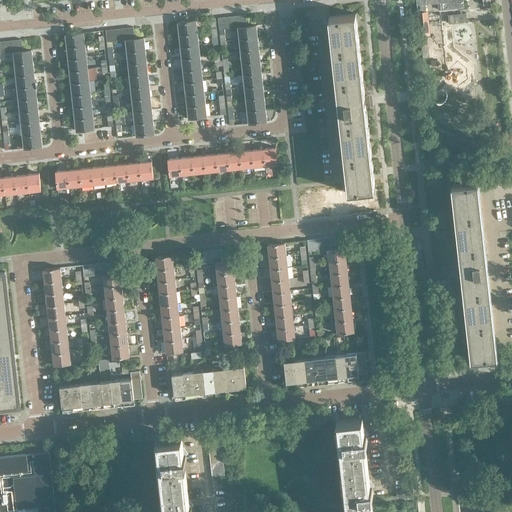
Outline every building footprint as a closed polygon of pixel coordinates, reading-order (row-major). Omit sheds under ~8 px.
[(463,1),(462,0),(416,0),(417,4),(418,12),(417,12),(417,14),(420,36),(423,36),(428,35),(425,12),(424,3),(437,2),(438,10),(440,9),(458,7),(463,7),(463,1)] [(455,14),(449,14),(449,21),(466,20),(466,12),(455,12),(455,14)] [(329,16),(349,191),(374,188),(365,106),(369,106),(368,96),(364,96),(355,13),(329,16)] [(195,20),(179,22),(180,34),(197,32),(195,20)] [(247,26),(241,27),(239,27),(240,39),(257,37),(256,25),(247,25),(247,26)] [(66,34),(68,46),(85,44),(83,32),(66,34)] [(197,32),(180,34),(181,46),(198,44),(197,32)] [(424,39),(423,36),(420,36),(422,58),(429,57),(427,39),(424,39)] [(135,39),(129,39),(127,39),(128,51),(145,49),(143,37),(135,38),(135,39)] [(257,37),(240,39),(242,51),(258,49),(257,37)] [(85,44),(68,46),(69,58),(86,56),(85,44)] [(198,44),(181,46),(183,58),(199,56),(198,44)] [(16,51),(14,52),(16,64),(32,62),(31,49),(22,50),(22,51),(16,51)] [(145,49),(128,51),(129,63),(146,62),(145,49)] [(258,49),(242,51),(243,63),(259,61),(258,49)] [(86,56),(69,58),(70,70),(87,68),(86,56)] [(199,56),(183,58),(184,70),(201,68),(199,56)] [(259,61),(243,63),(244,75),(261,73),(259,61)] [(32,62),(16,64),(17,76),(34,74),(32,62)] [(146,62),(129,63),(131,76),(147,74),(146,62)] [(70,70),(72,82),(89,80),(87,68),(70,70)] [(201,68),(184,70),(185,82),(202,80),(201,68)] [(261,73),(244,75),(245,87),(262,85),(261,73)] [(34,74),(17,76),(18,88),(35,86),(34,74)] [(147,74),(131,76),(132,87),(149,85),(147,74)] [(89,80),(72,82),(73,94),(90,92),(89,80)] [(204,92),(202,80),(185,82),(187,94),(204,92)] [(150,97),(149,85),(132,87),(133,99),(150,97)] [(263,97),(262,85),(245,87),(247,99),(263,97)] [(35,86),(18,88),(20,100),(36,98),(35,86)] [(90,92),(73,94),(74,106),(91,104),(90,92)] [(204,92),(187,94),(188,105),(205,104),(204,92)] [(150,97),(133,99),(135,111),(151,109),(150,97)] [(263,97),(247,99),(248,111),(265,109),(263,97)] [(36,98),(20,100),(21,112),(38,110),(36,98)] [(91,104),(74,106),(76,118),(93,116),(91,104)] [(205,104),(188,105),(189,117),(206,116),(205,104)] [(153,121),(151,109),(135,111),(136,123),(153,121)] [(248,111),(241,111),(242,123),(249,123),(266,121),(265,109),(248,111)] [(38,110),(21,112),(22,123),(39,122),(38,110)] [(125,124),(124,113),(120,113),(115,114),(116,125),(121,125),(125,124)] [(94,128),(93,116),(76,118),(77,130),(94,128)] [(153,121),(136,123),(137,135),(154,133),(153,121)] [(40,134),(39,122),(22,123),(23,136),(40,134)] [(40,134),(23,136),(25,147),(41,146),(40,134)] [(472,137),(447,134),(447,135),(446,143),(471,146),(472,137)] [(275,147),(263,148),(265,164),(277,163),(275,147)] [(263,148),(251,149),(253,166),(265,164),(263,148)] [(251,149),(240,150),(241,167),(253,166),(251,149)] [(240,150),(228,152),(229,168),(241,167),(240,150)] [(216,153),(217,170),(229,168),(228,152),(216,153)] [(204,154),(206,171),(217,170),(216,153),(204,154)] [(204,154),(192,156),(194,172),(206,171),(204,154)] [(192,156),(180,157),(182,174),(194,172),(192,156)] [(182,174),(180,157),(168,158),(170,175),(182,174)] [(152,160),(139,162),(141,178),(154,177),(152,160)] [(139,162),(127,163),(129,179),(141,178),(139,162)] [(127,163),(116,164),(117,181),(129,179),(127,163)] [(116,164),(104,166),(105,182),(117,181),(116,164)] [(94,183),(105,182),(104,166),(92,167),(94,183)] [(92,167),(80,168),(81,185),(94,183),(92,167)] [(80,168),(68,170),(69,186),(81,185),(80,168)] [(57,183),(58,187),(69,186),(68,170),(56,171),(57,181),(56,181),(57,183)] [(39,173),(27,174),(29,190),(41,189),(39,173)] [(27,174),(15,175),(17,192),(29,190),(27,174)] [(15,175),(3,177),(5,193),(17,192),(15,175)] [(480,197),(479,180),(452,183),(454,197),(461,266),(458,266),(459,276),(462,276),(472,359),(498,355),(482,210),(480,197)] [(300,200),(302,218),(379,209),(377,191),(373,192),(300,200)] [(268,244),(268,245),(269,256),(286,254),(284,242),(268,244)] [(336,248),(336,249),(331,249),(328,250),(330,261),(346,259),(345,248),(336,248)] [(286,254),(269,256),(271,268),(287,266),(286,254)] [(173,255),(156,257),(157,268),(174,266),(173,255)] [(346,259),(330,261),(331,273),(348,271),(346,259)] [(224,261),(218,261),(216,262),(217,273),(234,272),(232,260),(224,261)] [(174,266),(157,268),(158,280),(175,279),(174,266)] [(287,266),(271,268),(272,280),(288,278),(287,266)] [(60,267),(44,269),(45,281),(62,279),(60,267)] [(0,407),(19,406),(18,406),(20,405),(19,400),(20,400),(6,277),(5,271),(0,271),(0,407)] [(348,271),(331,273),(332,285),(349,283),(348,271)] [(112,273),(106,274),(104,274),(105,286),(122,284),(120,272),(111,273),(112,273)] [(235,283),(234,272),(217,273),(219,285),(235,283)] [(288,278),(272,280),(273,292),(290,290),(288,278)] [(62,279),(45,281),(47,293),(63,291),(62,279)] [(175,279),(158,280),(160,292),(176,290),(175,279)] [(235,283),(219,285),(220,297),(236,296),(235,283)] [(332,285),(333,297),(350,295),(349,283),(332,285)] [(122,284),(105,286),(106,298),(123,296),(122,284)] [(178,302),(176,290),(160,292),(161,304),(178,302)] [(290,290),(273,292),(275,304),(291,302),(290,290)] [(63,291),(47,293),(48,304),(64,303),(63,291)] [(350,295),(333,297),(335,309),(352,307),(350,295)] [(123,296),(106,298),(108,310),(124,308),(123,296)] [(238,307),(236,296),(220,297),(221,309),(238,307)] [(178,302),(161,304),(163,316),(179,314),(178,302)] [(291,302),(275,304),(276,316),(292,314),(291,302)] [(64,303),(48,304),(49,317),(66,315),(64,303)] [(239,320),(238,307),(221,309),(223,321),(239,320)] [(336,321),(353,319),(352,307),(335,309),(336,321)] [(124,308),(108,310),(109,322),(126,320),(124,308)] [(179,314),(163,316),(164,328),(180,326),(179,314)] [(292,314),(276,316),(277,328),(294,326),(292,314)] [(66,315),(49,317),(51,328),(67,327),(66,315)] [(353,319),(336,321),(337,333),(354,331),(353,319)] [(126,320),(109,322),(110,334),(127,332),(126,320)] [(241,331),(239,320),(223,321),(224,333),(241,331)] [(180,326),(164,328),(165,340),(182,338),(180,326)] [(294,326),(277,328),(279,340),(295,338),(294,326)] [(67,327),(51,328),(52,340),(68,339),(67,327)] [(242,343),(241,331),(224,333),(225,345),(242,343)] [(127,332),(110,334),(111,346),(128,344),(127,332)] [(182,338),(165,340),(167,352),(183,350),(182,338)] [(68,339),(52,340),(53,352),(70,350),(68,339)] [(128,344),(111,346),(113,358),(129,356),(128,344)] [(70,350),(53,352),(54,364),(71,363),(70,350)] [(315,352),(315,357),(318,378),(328,377),(326,356),(325,351),(315,352)] [(346,353),(346,354),(348,375),(367,373),(365,351),(346,353)] [(336,354),(336,355),(338,376),(348,375),(346,354),(346,353),(336,354)] [(326,356),(328,377),(338,376),(336,355),(336,354),(326,356)] [(305,358),(307,379),(318,378),(315,357),(305,358)] [(295,359),(297,380),(307,379),(305,358),(295,359)] [(284,360),(287,381),(297,380),(295,359),(284,360)] [(233,366),(236,387),(246,386),(244,365),(233,366)] [(193,366),(183,367),(183,371),(186,393),(196,391),(193,370),(193,366)] [(236,387),(233,366),(223,367),(226,388),(236,387)] [(216,389),(226,388),(223,367),(213,368),(216,389)] [(203,369),(206,390),(216,389),(213,368),(203,369)] [(203,369),(193,370),(196,391),(206,390),(203,369)] [(131,371),(132,377),(134,398),(143,397),(140,370),(131,371)] [(131,371),(121,373),(124,399),(134,398),(132,377),(131,371)] [(174,394),(186,393),(183,371),(172,372),(174,394)] [(121,373),(111,374),(111,379),(114,400),(124,399),(121,373)] [(101,380),(104,401),(114,400),(111,379),(101,380)] [(91,381),(93,403),(104,401),(101,380),(91,381)] [(81,383),(83,404),(93,403),(91,381),(81,383)] [(71,384),(73,405),(83,404),(81,383),(71,384)] [(71,384),(60,385),(62,406),(73,405),(71,384)] [(363,428),(362,417),(338,419),(347,505),(347,511),(372,511),(371,502),(371,496),(373,496),(372,487),(368,482),(368,480),(369,480),(365,444),(367,444),(366,435),(363,430),(362,428),(363,428)] [(182,437),(158,439),(165,511),(192,511),(192,507),(191,507),(188,502),(187,500),(189,500),(189,499),(185,464),(187,464),(186,455),(182,450),(182,448),(183,447),(182,437)] [(0,511),(55,511),(49,451),(0,456),(0,511)] [(406,488),(396,489),(397,497),(407,496),(406,488)]
